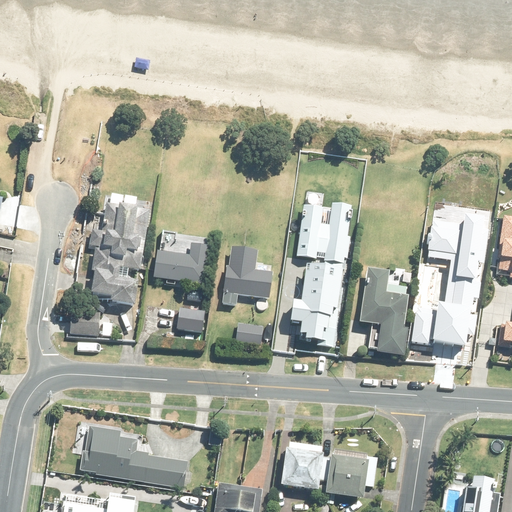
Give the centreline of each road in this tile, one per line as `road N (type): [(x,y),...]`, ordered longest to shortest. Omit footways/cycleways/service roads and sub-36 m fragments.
road 1 (tertiary): [(428,396),(80,373),(47,379)]
road 2 (residential): [(55,204),(37,330),(47,379)]
road 3 (tertiary): [(47,379),(24,402),(4,511)]
